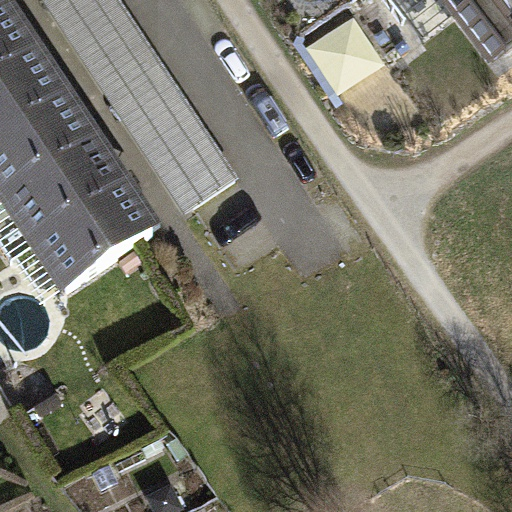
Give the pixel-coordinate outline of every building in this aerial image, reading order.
[(119,0),(40,0),(182,215),(237,179),(119,0)] [(511,0),(494,0),(511,22),(511,0)] [(0,6),(0,71),(36,48),(6,2),(0,6)] [(359,16),(305,50),(338,101),(391,67),(359,16)] [(0,71),(0,137),(66,94),(36,48),(0,71)] [(0,137),(0,203),(96,140),(66,94),(0,137)] [(0,203),(0,213),(25,252),(127,186),(96,140),(0,203)] [(25,252),(56,299),(157,233),(127,186),(25,252)]
